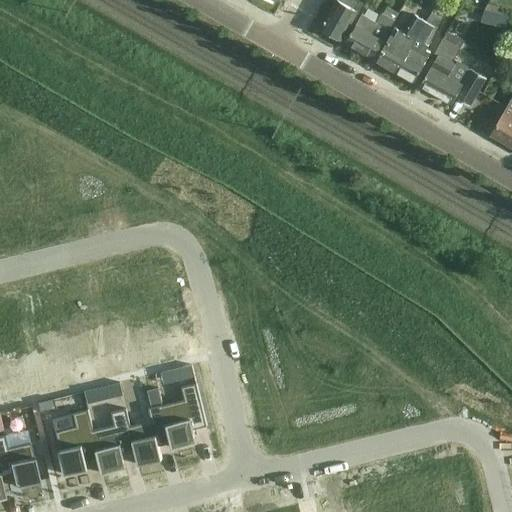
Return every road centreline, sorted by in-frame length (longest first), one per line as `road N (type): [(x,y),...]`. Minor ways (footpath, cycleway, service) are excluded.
road 1 (residential): [(251,473),(196,259),(180,236),(154,232),(0,269)]
road 2 (residential): [(509,511),(490,444),(467,430),(251,473)]
road 3 (residential): [(511,173),(268,37)]
road 4 (residential): [(251,473),(96,511)]
